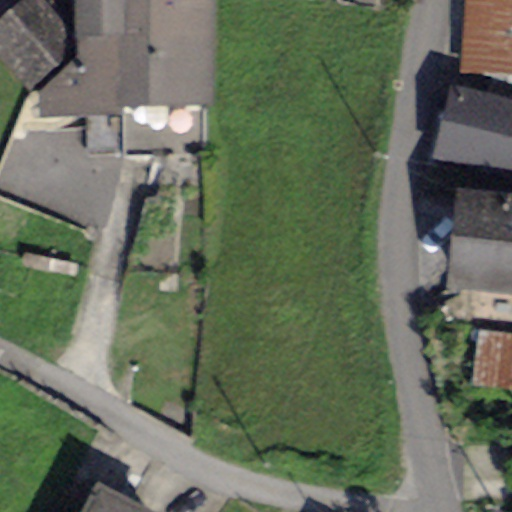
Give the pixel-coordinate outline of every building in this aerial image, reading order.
[(209,0),(76,0),(77,46),(33,0),(0,0),(0,58),(35,96),(35,123),(122,122),(123,160),(209,159),(209,0)] [(511,0),(465,0),(461,80),(511,82),(511,0)] [(511,106),(451,91),(434,156),(511,175),(511,106)] [(511,206),(453,201),(444,295),(511,301),(511,206)] [(511,328),(485,328),(484,383),(511,383),(511,328)] [(129,511),(99,495),(89,511),(129,511)]
